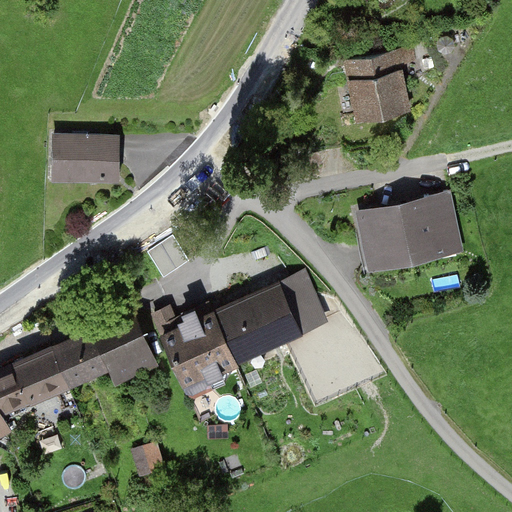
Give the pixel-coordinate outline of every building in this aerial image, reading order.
[(343,64),(353,125),(409,117),(399,55),(343,64)] [(125,133),(53,134),(53,185),(125,185),(125,133)] [(451,197),(356,215),(368,279),(463,260),(451,197)] [(190,259),(173,234),(149,251),(165,275),(190,259)] [(281,281),(214,310),(236,358),(322,320),(309,291),(289,299),(281,281)] [(170,306),(155,312),(193,396),(215,387),(208,370),(236,358),(214,310),(199,316),(196,307),(175,315),(170,306)] [(134,311),(54,346),(69,380),(116,360),(123,376),(156,362),(134,311)] [(54,346),(0,369),(0,431),(10,426),(2,409),(69,380),(54,346)] [(164,466),(156,441),(134,448),(142,473),(164,466)]
